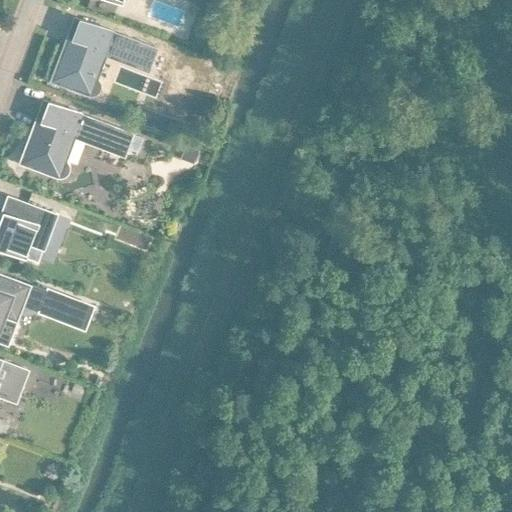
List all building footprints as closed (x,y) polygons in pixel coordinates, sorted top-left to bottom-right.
[(132,0),(141,0),(148,2),(148,0),(94,0),(95,1),(96,4),(99,6),(103,7),(106,5),(108,2),(129,10),(132,0)] [(81,98),(96,104),(101,104),(104,103),(107,100),(109,97),(108,93),(106,89),(103,87),(112,64),(157,81),(165,58),(90,30),(80,57),(76,56),(64,88),(82,95),(81,98)] [(51,178),(50,181),(65,186),(70,187),(73,185),(76,183),(78,179),(77,175),(75,171),(72,169),(81,146),(133,166),(141,143),(59,112),(48,139),(45,138),(33,171),(51,178)] [(158,119),(153,133),(162,137),(167,123),(158,119)] [(194,156),(189,168),(201,173),(207,161),(194,156)] [(12,257),(32,265),(38,252),(51,257),(63,225),(27,211),(22,225),(13,221),(5,242),(3,242),(0,249),(0,257),(0,259),(3,261),(7,261),(10,260),(12,257)] [(50,319),(55,304),(0,282),(0,346),(15,353),(25,327),(11,322),(17,307),(50,319)] [(0,419),(7,403),(24,410),(35,381),(0,367),(0,419)] [(83,395),(80,403),(88,406),(91,398),(83,395)] [(56,476),(53,482),(56,488),(62,491),(68,488),(70,482),(68,476),(62,474),(56,476)]
